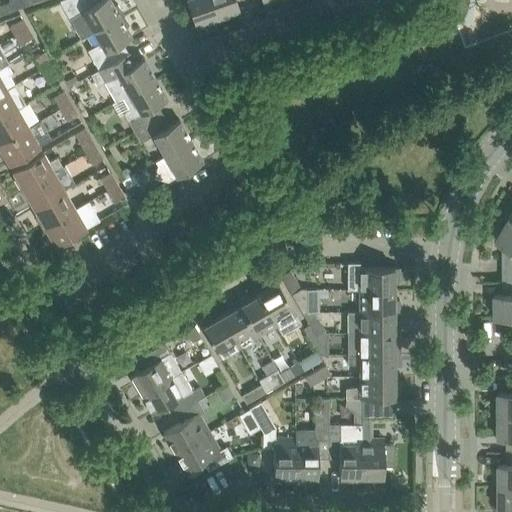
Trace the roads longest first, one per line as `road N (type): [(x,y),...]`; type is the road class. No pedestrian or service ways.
road 1 (residential): [(444,509),(179,506),(86,353)]
road 2 (residential): [(34,283),(63,288),(138,245),(160,210),(231,167),(236,145),(189,61)]
road 3 (unclassified): [(511,130),(485,159),(455,221),(444,352)]
road 4 (residential): [(189,61),(365,0)]
road 5 (unclassified): [(444,352),(444,509)]
